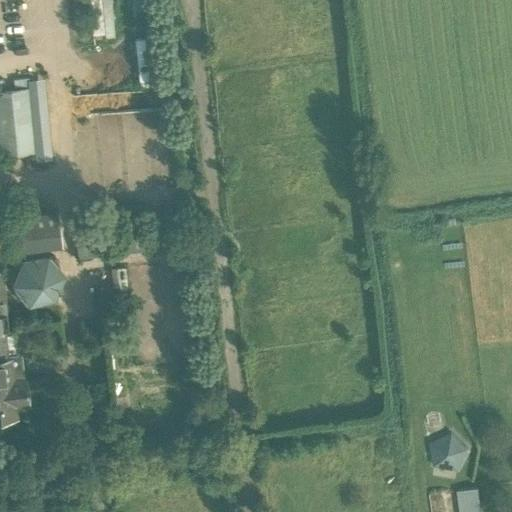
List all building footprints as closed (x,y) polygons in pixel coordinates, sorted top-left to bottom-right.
[(0,154),(33,152),(27,88),(0,90),(0,154)] [(56,211),(8,216),(13,251),(60,245),(56,211)] [(5,328),(0,279),(0,419),(15,417),(13,400),(26,398),(24,380),(10,381),(4,328),(5,328)] [(457,470),(467,449),(451,432),(430,442),(434,465),(457,470)] [(481,511),(478,487),(458,490),(460,511),(481,511)]
